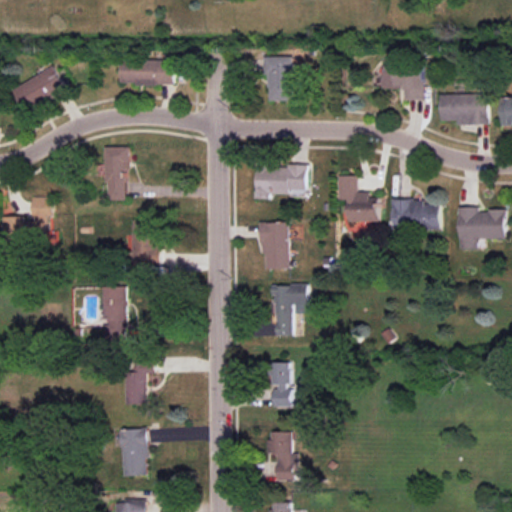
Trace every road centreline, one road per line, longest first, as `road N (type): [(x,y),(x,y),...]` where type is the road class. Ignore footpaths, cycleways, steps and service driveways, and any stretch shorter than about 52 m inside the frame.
road 1 (residential): [(0,162),(99,118),(152,114),(359,130),(462,161),(511,164)]
road 2 (residential): [(221,511),(218,57)]
